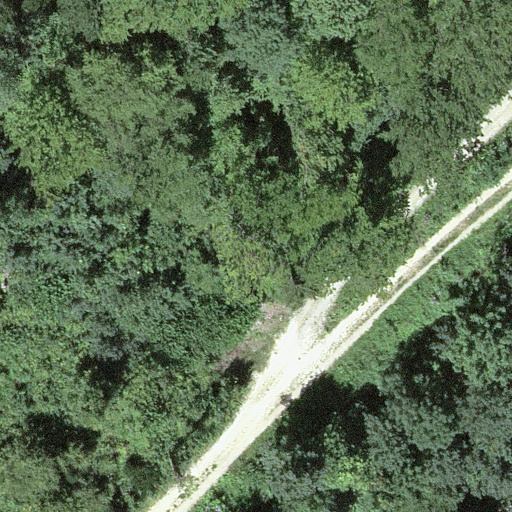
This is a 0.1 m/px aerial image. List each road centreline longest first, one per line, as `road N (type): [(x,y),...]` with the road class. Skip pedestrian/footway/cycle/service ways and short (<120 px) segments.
road 1 (track): [(511,105),(304,308),(300,378)]
road 2 (track): [(300,378),(511,193)]
road 3 (track): [(300,378),(169,511)]
